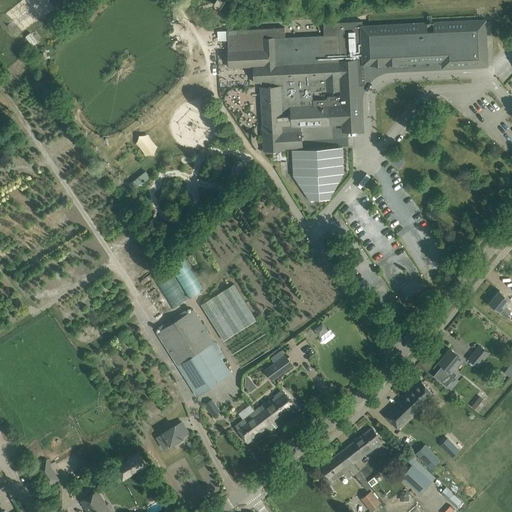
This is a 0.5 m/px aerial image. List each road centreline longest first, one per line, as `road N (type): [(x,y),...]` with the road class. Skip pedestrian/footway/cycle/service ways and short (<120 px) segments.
road 1 (unclassified): [(173,0),(204,49),(207,86),(240,143),(271,169),(374,334),(404,352)]
road 2 (tertiary): [(248,491),(404,352)]
road 3 (tertiary): [(404,352),(511,222)]
